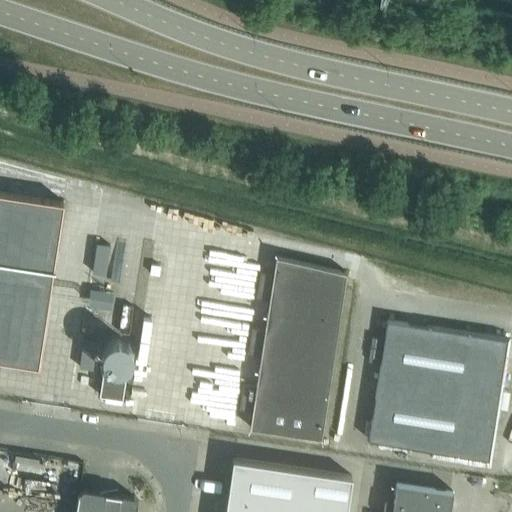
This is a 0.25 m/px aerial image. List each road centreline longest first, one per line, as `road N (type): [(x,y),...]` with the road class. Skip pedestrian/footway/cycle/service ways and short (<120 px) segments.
road 1 (tertiary): [(0,12),(216,82),(511,147)]
road 2 (tertiary): [(511,111),(275,60),(112,0)]
road 3 (unclassified): [(0,419),(133,439),(158,452),(175,476),(176,511)]
